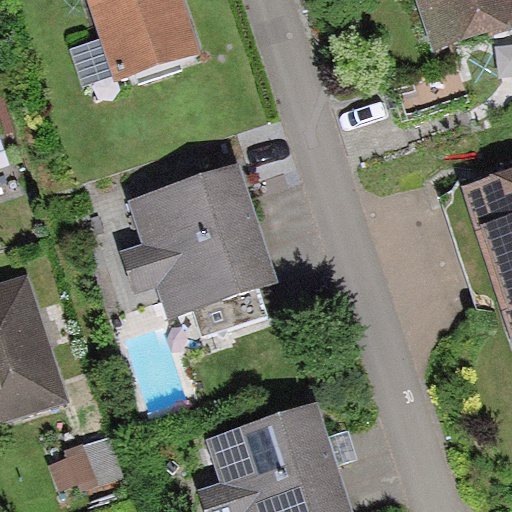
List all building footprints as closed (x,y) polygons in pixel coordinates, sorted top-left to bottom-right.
[(174,0),(79,0),(107,81),(192,53),(174,0)] [(511,0),(406,0),(425,55),(511,27),(511,0)] [(229,171),(120,206),(133,249),(113,255),(125,294),(149,286),(159,315),(264,282),(229,171)] [(511,176),(459,195),(511,345),(511,176)] [(29,275),(0,283),(0,422),(69,401),(29,275)] [(352,511),(319,408),(206,445),(220,488),(197,495),(203,511),(352,511)]
